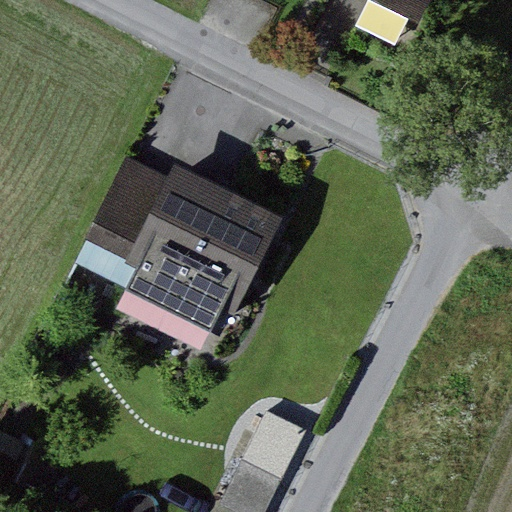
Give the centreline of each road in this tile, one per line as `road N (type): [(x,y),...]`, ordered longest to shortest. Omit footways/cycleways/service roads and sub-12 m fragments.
road 1 (residential): [(95,0),(475,193)]
road 2 (residential): [(475,193),(309,511)]
